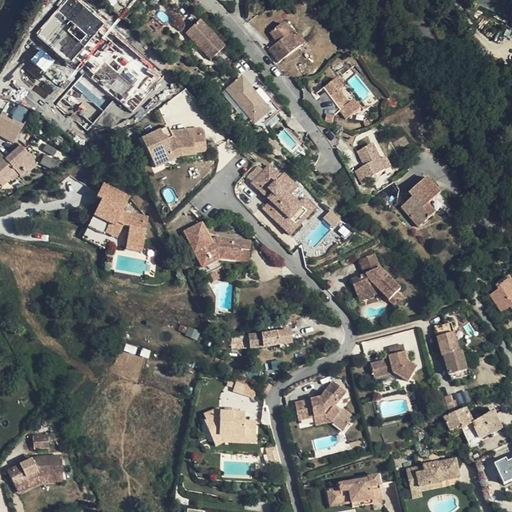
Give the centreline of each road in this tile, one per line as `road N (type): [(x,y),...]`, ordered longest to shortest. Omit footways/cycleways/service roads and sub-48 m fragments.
road 1 (residential): [(301,511),(277,392),(349,348),(349,324),(221,190)]
road 2 (residential): [(207,0),(330,161)]
road 3 (unclassified): [(420,0),(417,18),(446,80),(511,173)]
